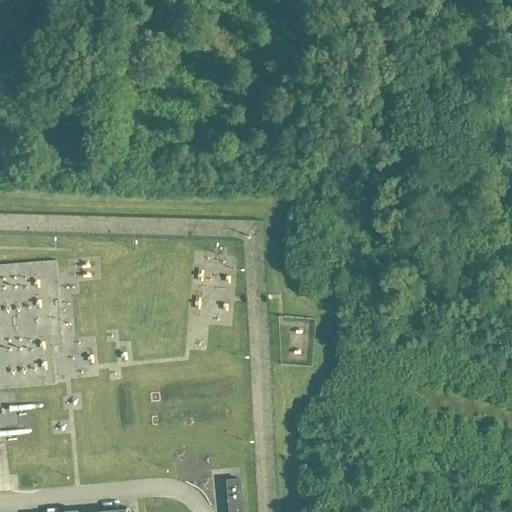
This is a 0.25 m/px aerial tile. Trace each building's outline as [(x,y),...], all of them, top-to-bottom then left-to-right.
[(233,310),(225,259),(205,262),(212,313),(233,310)] [(70,343),(65,265),(0,268),(0,293),(8,293),(9,307),(0,308),(0,318),(20,318),(21,334),(56,332),(57,344),(70,343)] [(0,346),(15,343),(11,326),(0,328),(0,346)] [(0,383),(55,385),(55,370),(0,369),(0,383)] [(241,511),(239,482),(225,483),(227,511),(241,511)]
